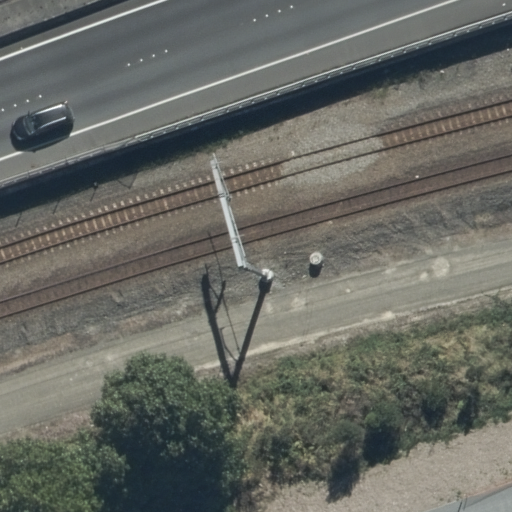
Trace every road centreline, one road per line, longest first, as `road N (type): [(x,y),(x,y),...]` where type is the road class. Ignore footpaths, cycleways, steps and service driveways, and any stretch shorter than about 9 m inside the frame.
road 1 (track): [(511,276),(0,436)]
road 2 (trunk): [(318,0),(0,113)]
